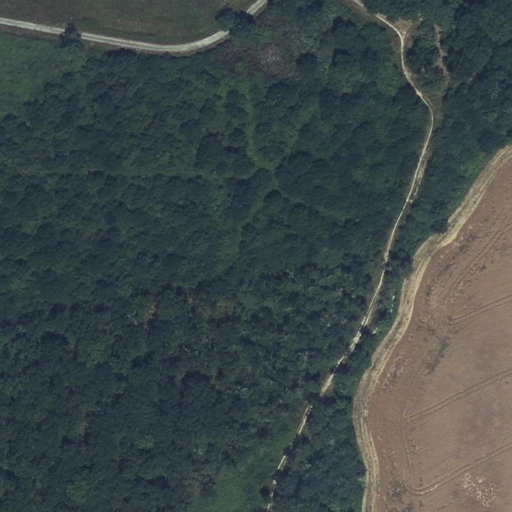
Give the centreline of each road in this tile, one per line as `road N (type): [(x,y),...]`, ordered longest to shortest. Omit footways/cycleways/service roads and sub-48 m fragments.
road 1 (track): [(270,511),(289,451),(373,309),(393,234),(437,137),(440,111),(406,74),(401,39)]
road 2 (track): [(370,511),(367,387),(428,253),(511,150)]
road 3 (track): [(0,20),(173,50),(209,41),(263,0)]
